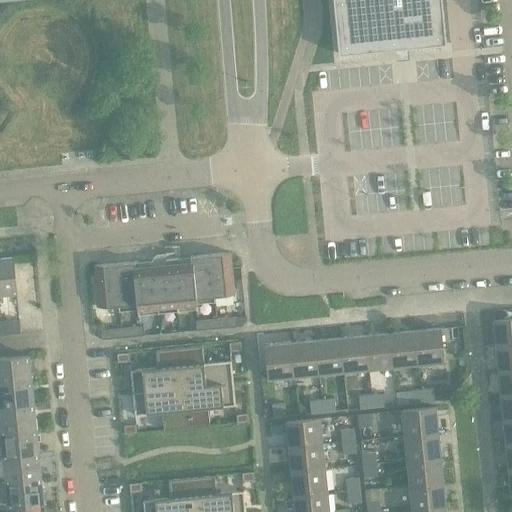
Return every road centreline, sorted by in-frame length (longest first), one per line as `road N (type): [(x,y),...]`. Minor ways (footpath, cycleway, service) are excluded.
road 1 (residential): [(511,262),(281,278),(263,264),(250,169)]
road 2 (residential): [(63,187),(250,169)]
road 3 (unclassified): [(223,0),(230,99),(250,169)]
road 4 (unclassified): [(250,169),(260,95),(258,0)]
road 5 (residential): [(94,511),(78,344)]
road 6 (residential): [(78,344),(63,187)]
